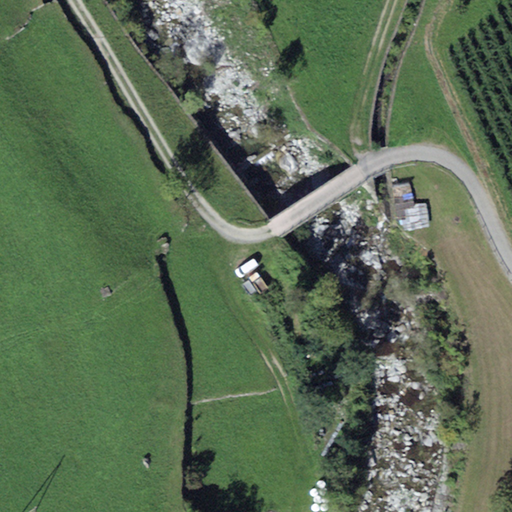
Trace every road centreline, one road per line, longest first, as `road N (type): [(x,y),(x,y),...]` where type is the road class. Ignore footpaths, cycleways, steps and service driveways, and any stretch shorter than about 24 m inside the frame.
road 1 (track): [(70,0),(175,181),(228,240),(267,232)]
road 2 (track): [(369,165),(361,110),(394,0)]
